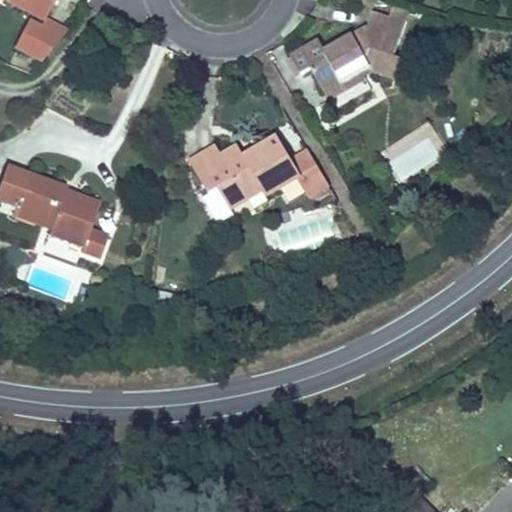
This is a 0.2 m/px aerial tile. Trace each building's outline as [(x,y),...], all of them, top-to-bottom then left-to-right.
[(8,0),(7,2),(44,21),(54,0),(8,0)] [(394,5),(390,16),(407,21),(411,10),(394,5)] [(368,63),(372,71),(395,79),(402,59),(395,57),(407,21),(390,16),(389,19),(372,14),(367,29),(326,52),(320,42),(292,58),(302,75),(311,69),(325,94),(362,72),(360,68),(368,63)] [(16,48),(27,54),(41,27),(29,21),(16,48)] [(61,37),(41,27),(27,54),(41,61),(61,37)] [(416,64),(402,59),(395,79),(410,84),(416,64)] [(362,72),(364,75),(372,71),(368,63),(360,68),(362,72)] [(366,79),(364,75),(362,72),(325,94),(329,100),(366,79)] [(276,135),(249,152),(252,157),(246,161),(243,155),(237,144),(221,154),(215,145),(189,160),(210,195),(219,190),(233,212),(264,193),(268,200),(299,182),(303,179),(291,159),(276,135)] [(330,188),(307,149),(291,159),(303,179),(299,182),(310,200),(330,188)] [(249,152),(243,155),(246,161),(252,157),(249,152)] [(0,183),(0,201),(15,207),(53,221),(50,231),(48,236),(82,249),(81,253),(99,260),(108,236),(89,230),(98,205),(65,193),(66,189),(6,167),(0,183)] [(233,212),(219,190),(210,195),(204,199),(217,221),(224,223),(235,216),(233,212)] [(11,217),(50,231),(53,221),(15,207),(11,217)] [(89,282),(93,273),(81,268),(78,278),(89,282)]
